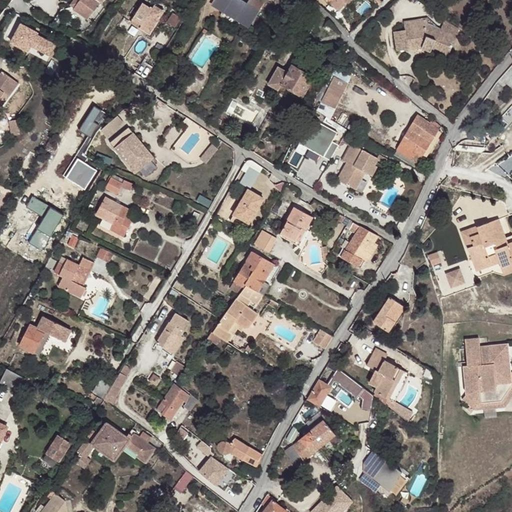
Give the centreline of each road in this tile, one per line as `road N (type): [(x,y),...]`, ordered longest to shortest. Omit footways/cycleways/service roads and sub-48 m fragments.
road 1 (residential): [(403,244),(306,390),(247,511)]
road 2 (residential): [(244,152),(117,366)]
road 3 (unknown): [(151,343),(121,393),(124,406),(248,511)]
road 4 (residential): [(454,130),(310,0)]
road 5 (residential): [(244,152),(403,244)]
road 6 (residential): [(119,68),(244,152)]
road 7 (residential): [(454,130),(403,244)]
